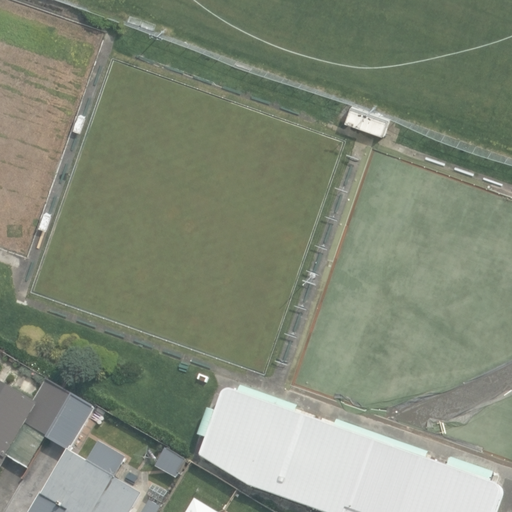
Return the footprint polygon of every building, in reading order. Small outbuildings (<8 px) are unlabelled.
[(346,117),(382,129),(388,112),(352,99),(346,117)] [(0,477),(12,457),(30,468),(49,436),(71,449),(97,408),(50,379),(36,402),(0,380),(0,477)] [(496,511),(503,495),(503,493),(502,487),(497,484),(236,391),(232,390),(228,392),(226,395),(219,413),(210,409),(201,435),(210,439),(204,457),(251,487),(322,511),(496,511)] [(133,511),(144,494),(117,479),(129,458),(101,443),(90,463),(69,451),(44,497),(41,495),(31,511),(133,511)] [(158,467),(179,479),(189,460),(168,449),(158,467)] [(163,504),(169,492),(155,485),(149,496),(163,504)] [(159,511),(162,507),(150,501),(144,511),(159,511)] [(218,511),(200,501),(193,511),(218,511)]
